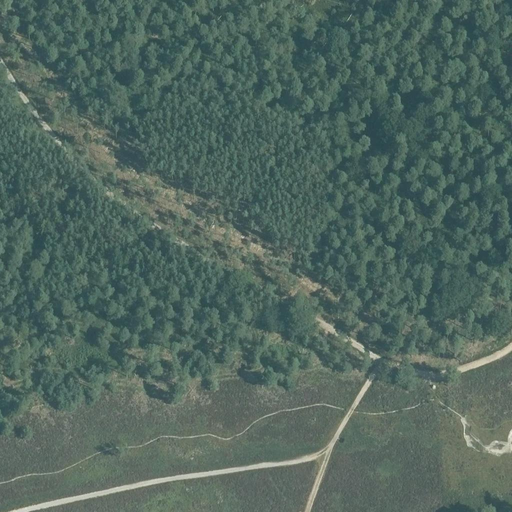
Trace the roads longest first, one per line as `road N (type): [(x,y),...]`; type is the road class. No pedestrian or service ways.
road 1 (track): [(326,456),(145,479),(21,511)]
road 2 (track): [(511,346),(435,376),(381,360)]
